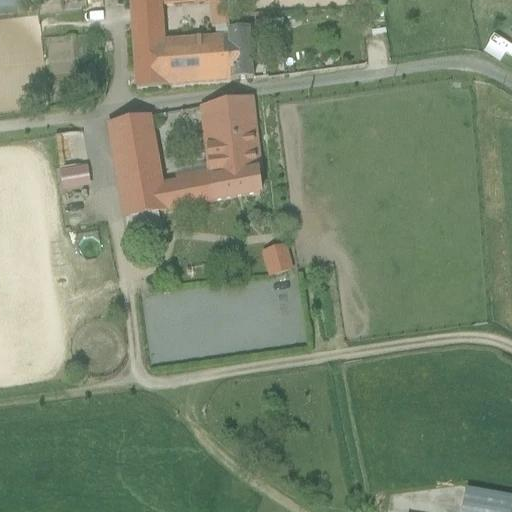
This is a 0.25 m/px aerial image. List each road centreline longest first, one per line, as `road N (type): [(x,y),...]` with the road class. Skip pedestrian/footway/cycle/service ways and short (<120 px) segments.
road 1 (residential): [(0,128),(475,61),(511,83)]
road 2 (track): [(0,404),(138,385)]
